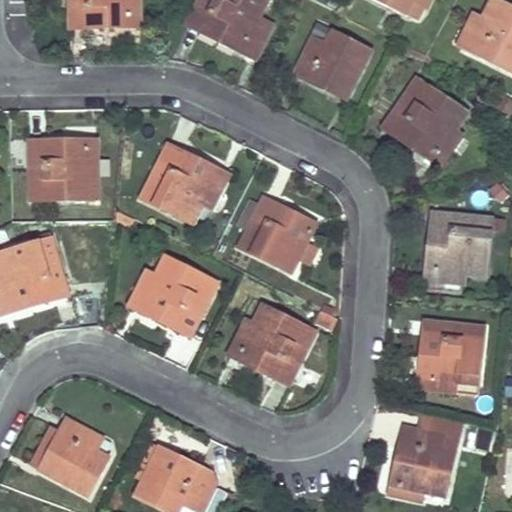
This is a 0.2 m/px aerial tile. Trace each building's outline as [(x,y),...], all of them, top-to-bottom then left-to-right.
[(68,0),(69,16),(83,15),(84,30),(131,28),(130,0),(68,0)] [(130,0),(131,28),(141,28),(140,0),(130,0)] [(241,55),(258,19),(267,0),(198,0),(192,14),(205,21),(198,33),(241,55)] [(340,15),(347,2),(342,0),(341,0),(335,13),(340,15)] [(425,10),(430,0),(373,0),(406,17),(412,4),(425,10)] [(511,75),(511,6),(498,0),(490,0),(482,17),(465,52),(511,75)] [(465,52),(482,17),(473,13),(457,48),(465,52)] [(198,33),(205,21),(192,14),(185,27),(198,33)] [(70,30),(84,30),(83,15),(69,16),(70,30)] [(267,23),(258,19),(241,55),(249,59),(267,23)] [(346,102),(371,51),(331,31),(325,44),(312,38),(293,76),(346,102)] [(434,67),(437,62),(407,47),(405,52),(434,67)] [(416,80),(390,119),(401,127),(394,138),(433,164),(455,131),(467,113),(416,80)] [(382,130),(394,138),(401,127),(390,119),(382,130)] [(464,137),(455,131),(433,164),(442,170),(464,137)] [(14,140),(14,168),(27,167),(26,139),(14,140)] [(30,203),(89,202),(88,140),(44,141),(44,159),(30,158),(30,203)] [(89,202),(99,202),(98,140),(88,140),(89,202)] [(44,159),(44,141),(30,141),(30,158),(44,159)] [(174,164),(181,151),(168,145),(161,158),(174,164)] [(203,207),(220,171),(181,151),(174,164),(161,158),(140,200),(193,226),(203,207)] [(203,207),(211,211),(229,176),(220,171),(203,207)] [(305,245),(316,224),(263,198),(238,249),(290,275),(297,261),(305,245)] [(429,227),(447,229),(449,215),(431,213),(429,227)] [(464,276),(487,278),(491,232),(492,219),(449,215),(447,229),(429,227),(425,271),(464,276)] [(503,232),(504,220),(492,219),(491,232),(503,232)] [(51,239),(0,253),(0,285),(9,315),(54,301),(49,284),(63,281),(51,239)] [(308,266),(316,251),(305,245),(297,261),(308,266)] [(197,322),(216,284),(164,257),(154,277),(136,312),(176,332),(184,316),(197,322)] [(463,286),(464,276),(425,271),(424,282),(463,286)] [(136,312),(154,277),(145,272),(128,308),(136,312)] [(68,297),(63,281),(49,284),(54,301),(68,297)] [(0,317),(9,315),(0,285),(0,317)] [(295,372),(316,333),(263,306),(253,325),(235,361),(275,381),(283,365),(295,372)] [(329,330),(334,320),(320,312),(315,323),(329,330)] [(189,338),(197,322),(184,316),(176,332),(189,338)] [(235,361),(253,325),(244,321),(226,357),(235,361)] [(422,336),(440,338),(441,324),(424,322),(422,336)] [(457,384),(479,386),(485,328),(441,324),(440,338),(422,336),(418,380),(457,384)] [(275,381),(288,388),(295,372),(283,365),(275,381)] [(478,396),(479,386),(418,380),(417,390),(478,396)] [(462,424),(423,415),(419,432),(403,428),(390,486),(426,494),(446,499),(462,424)] [(97,453),(103,440),(66,420),(59,433),(39,472),(88,499),(109,459),(97,453)] [(30,468),(39,472),(59,433),(51,428),(30,468)] [(136,481),(142,483),(159,448),(152,445),(136,481)] [(161,511),(178,511),(181,505),(194,511),(212,473),(199,467),(159,448),(142,483),(135,499),(161,511)] [(195,511),(213,511),(221,496),(212,473),(194,511),(195,511)] [(423,504),(426,494),(390,486),(388,496),(423,504)]
